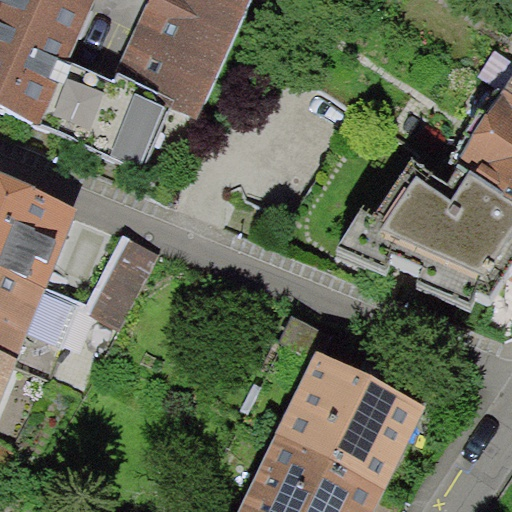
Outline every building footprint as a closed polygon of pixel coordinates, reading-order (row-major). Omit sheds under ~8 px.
[(103,14),(73,0),(0,0),(0,116),(147,183),(179,112),(125,88),(122,96),(75,74),(103,14)] [(248,0),(155,0),(116,83),(125,88),(179,112),(205,124),(260,5),(248,0)] [(511,99),(459,179),(511,214),(511,99)] [(511,282),(511,222),(473,196),(410,176),(377,232),(366,227),(342,265),(483,323),(511,282)] [(0,291),(45,310),(49,300),(62,267),(78,229),(0,196),(0,291)] [(76,272),(62,267),(49,300),(93,317),(131,244),(97,229),(76,272)] [(166,260),(131,244),(93,317),(112,328),(127,336),(166,260)] [(0,379),(14,385),(31,344),(92,364),(112,328),(93,317),(49,300),(45,310),(0,291),(0,379)] [(383,511),(428,420),(321,368),(250,511),(383,511)] [(0,418),(14,385),(0,379),(0,418)]
